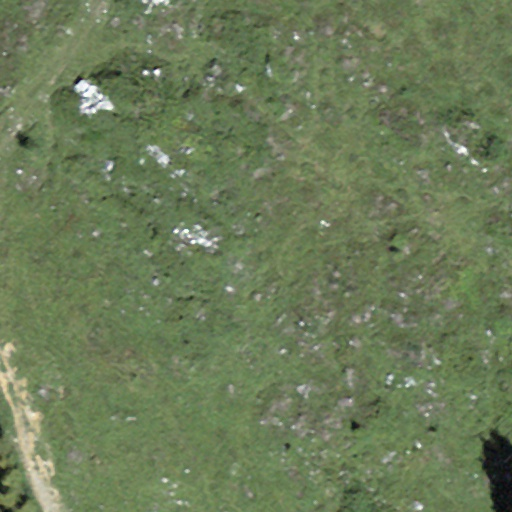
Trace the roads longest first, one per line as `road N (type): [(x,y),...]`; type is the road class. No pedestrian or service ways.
road 1 (track): [(35,511),(0,295)]
road 2 (track): [(0,179),(66,28),(88,0)]
